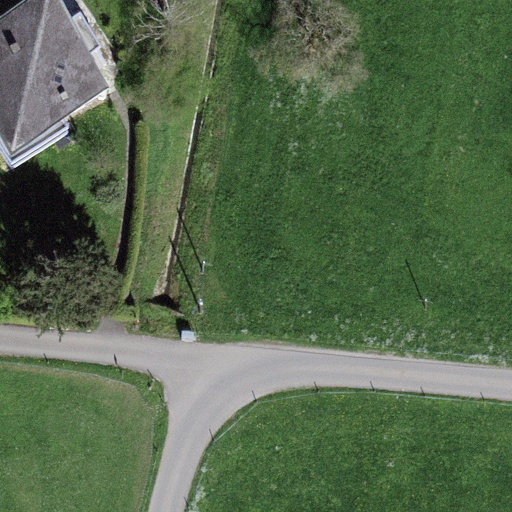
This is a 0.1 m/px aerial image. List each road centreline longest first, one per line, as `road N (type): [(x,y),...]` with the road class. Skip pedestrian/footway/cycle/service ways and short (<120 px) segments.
road 1 (residential): [(511,388),(211,365)]
road 2 (residential): [(170,511),(211,365)]
